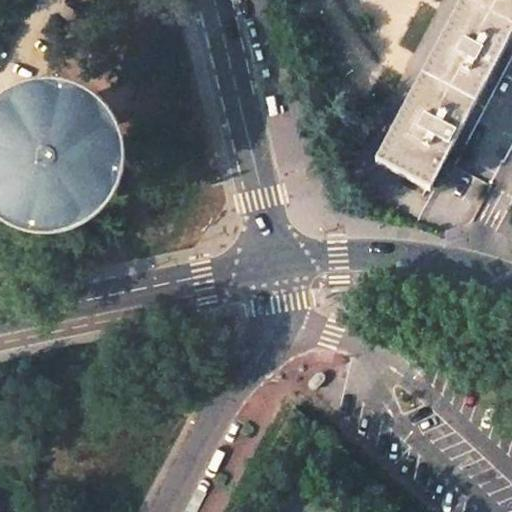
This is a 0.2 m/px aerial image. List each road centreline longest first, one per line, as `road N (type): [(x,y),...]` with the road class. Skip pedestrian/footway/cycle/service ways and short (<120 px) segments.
road 1 (tertiary): [(165,511),(226,397),(279,326),(270,266)]
road 2 (tertiary): [(270,266),(0,322)]
road 3 (tertiary): [(212,0),(270,266)]
road 4 (tertiary): [(470,267),(408,254),(270,266)]
